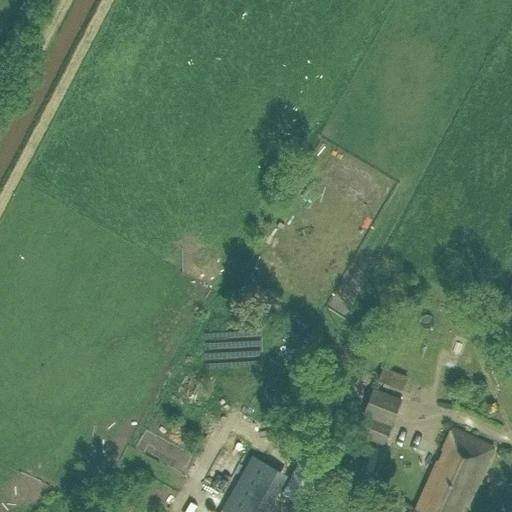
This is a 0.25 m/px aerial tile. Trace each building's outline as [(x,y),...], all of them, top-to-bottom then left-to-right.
[(404,391),(409,378),(383,368),(378,381),(404,391)] [(385,446),(403,399),(373,388),(354,437),(369,443),(370,440),(385,446)] [(440,462),(438,461),(418,506),(429,511),(459,511),(463,504),(467,506),(494,448),(453,429),(443,450),(445,451),(440,462)] [(371,480),(378,449),(366,446),(359,477),(371,480)] [(318,470),(300,461),(287,488),(304,497),(318,470)]
